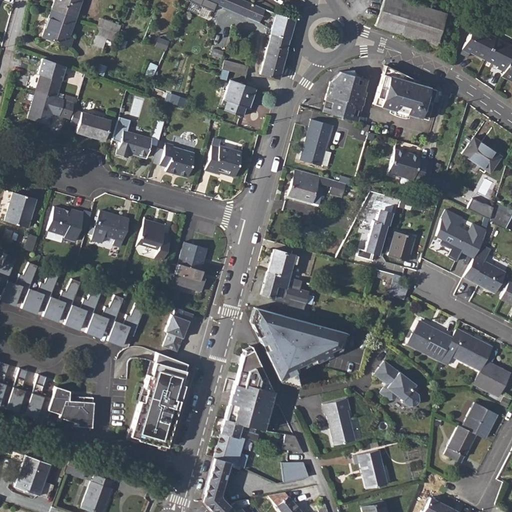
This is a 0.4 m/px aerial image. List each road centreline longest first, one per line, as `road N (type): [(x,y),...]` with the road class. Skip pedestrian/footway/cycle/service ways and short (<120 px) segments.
road 1 (tertiary): [(257,221),(189,466)]
road 2 (residential): [(63,338),(98,350),(105,366),(102,437),(189,466)]
road 3 (residential): [(257,221),(69,168)]
road 4 (tertiary): [(307,50),(257,221)]
road 5 (tertiary): [(353,39),(435,69),(511,116)]
